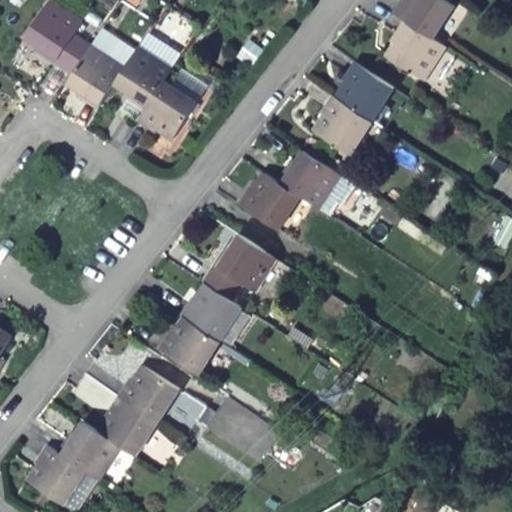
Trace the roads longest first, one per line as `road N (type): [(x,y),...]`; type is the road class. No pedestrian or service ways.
road 1 (residential): [(339,0),(0,430)]
road 2 (track): [(191,182),(467,368)]
road 3 (track): [(299,511),(431,433),(511,284)]
